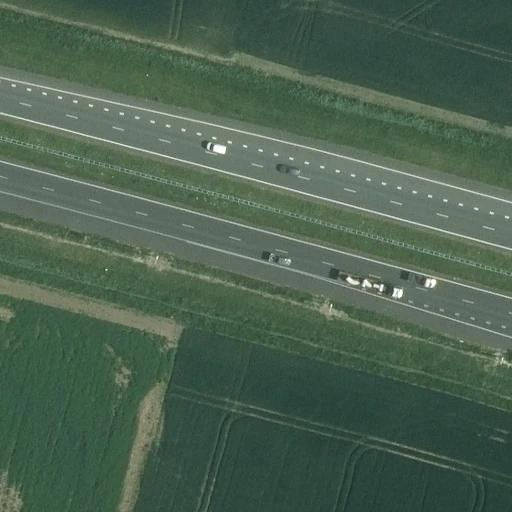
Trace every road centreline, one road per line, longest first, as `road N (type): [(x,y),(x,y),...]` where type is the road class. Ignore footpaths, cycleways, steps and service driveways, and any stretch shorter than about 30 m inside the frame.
road 1 (motorway): [(0,179),(511,317)]
road 2 (motorway): [(511,237),(0,101)]
